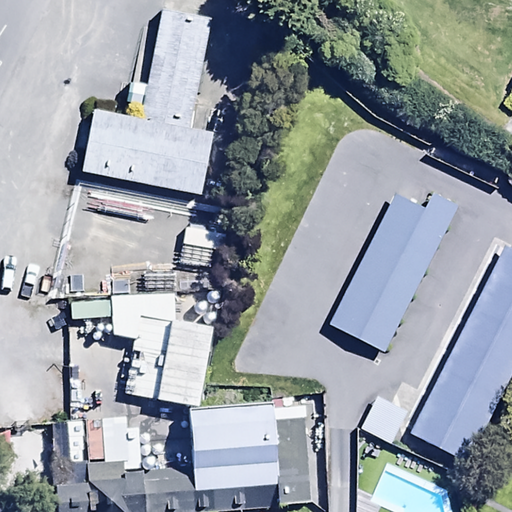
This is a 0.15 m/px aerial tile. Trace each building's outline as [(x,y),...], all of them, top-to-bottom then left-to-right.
[(142,123),(104,117),(95,176),(206,193),(215,134),(190,130),(207,21),(159,14),(142,123)] [(383,352),(452,212),(393,183),(324,323),(383,352)] [(470,469),(511,383),(511,249),(507,247),(412,441),(470,469)] [(188,404),(207,325),(137,309),(119,388),(188,404)] [(406,417),(376,401),(358,434),(388,450),(406,417)] [(207,511),(310,502),(302,419),(270,422),(269,406),(180,414),(186,468),(51,481),(54,511),(207,511)]
